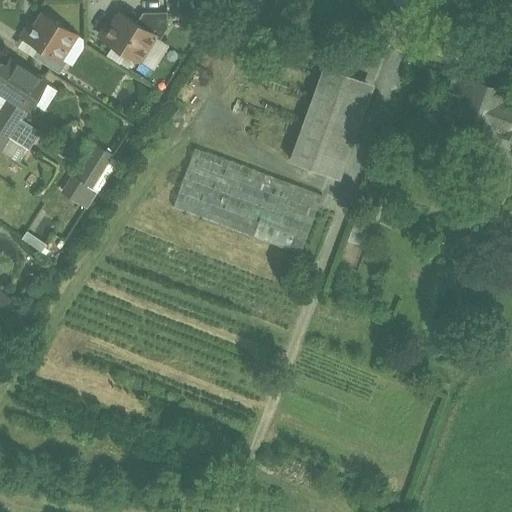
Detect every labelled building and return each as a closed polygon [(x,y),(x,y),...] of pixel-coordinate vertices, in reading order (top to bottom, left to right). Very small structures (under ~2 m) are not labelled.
[(77,34),(42,11),(32,28),(28,25),(22,34),(40,46),(61,59),(62,58),(77,34)] [(169,11),(144,12),(137,22),(156,34),(156,35),(161,39),(169,26),(169,11)] [(137,22),(121,12),(111,28),(107,26),(101,35),(140,60),(156,35),(156,34),(137,22)] [(61,59),(40,46),(34,56),(61,73),(68,62),(62,58),(61,59)] [(12,58),(8,65),(0,60),(0,109),(3,105),(22,118),(29,108),(30,108),(48,81),(12,58)] [(371,84),(326,68),(291,162),(336,178),(371,84)] [(499,88),(465,76),(458,73),(454,75),(450,86),(451,89),(450,92),(452,92),(447,106),(448,109),(461,114),(454,133),(462,136),(462,137),(488,146),(495,129),(511,134),(511,98),(497,93),(499,88)] [(22,118),(3,105),(0,109),(0,129),(11,136),(30,149),(42,131),(22,118)] [(0,153),(11,136),(0,129),(0,153)] [(70,200),(89,209),(116,157),(98,148),(70,200)] [(197,150),(175,207),(297,254),(319,196),(197,150)]
